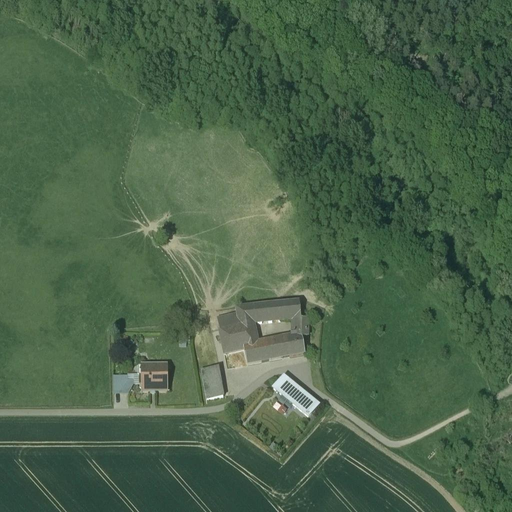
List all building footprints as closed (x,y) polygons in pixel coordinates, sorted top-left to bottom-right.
[(287,340),(257,345),(253,323),(294,320),(294,321),(307,320),(307,313),(300,313),(299,302),(235,307),(239,326),(219,330),(224,354),(244,350),(247,364),(289,357),(290,357),(287,340)] [(291,339),(287,340),(290,357),(304,354),(301,338),(307,338),(307,320),(294,321),(295,333),(290,333),(291,339)] [(167,367),(141,367),(141,392),(167,392),(167,367)] [(218,367),(202,370),(207,401),(223,398),(218,367)] [(127,378),(113,378),(113,393),(122,393),(127,384),(127,378)] [(318,406),(283,378),(273,391),(282,398),(279,401),(290,410),(293,407),(308,419),(318,406)]
